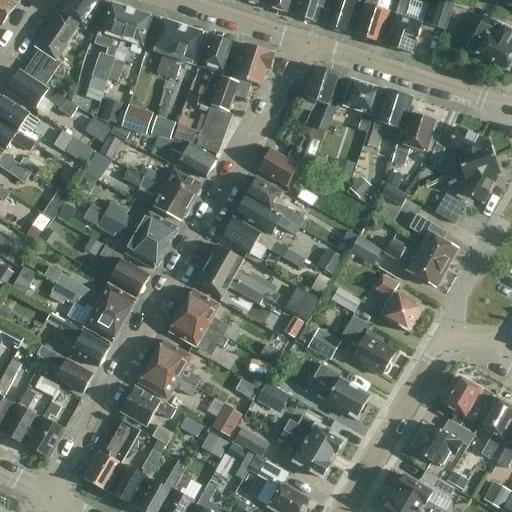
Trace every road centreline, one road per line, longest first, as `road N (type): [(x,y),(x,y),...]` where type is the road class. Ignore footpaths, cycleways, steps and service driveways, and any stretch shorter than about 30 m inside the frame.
road 1 (residential): [(307,44),(49,497)]
road 2 (residential): [(343,511),(444,335),(491,361)]
road 3 (residential): [(511,106),(307,44)]
road 4 (residential): [(307,44),(178,0)]
